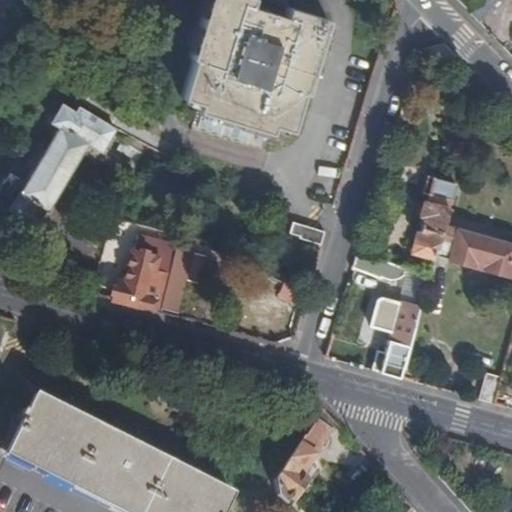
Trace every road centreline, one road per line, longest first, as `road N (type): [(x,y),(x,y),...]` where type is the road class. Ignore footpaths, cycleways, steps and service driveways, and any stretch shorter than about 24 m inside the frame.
road 1 (residential): [(414,0),(417,15),(296,372)]
road 2 (residential): [(0,293),(296,372)]
road 3 (unknown): [(330,222),(301,208),(297,189),(346,14)]
road 4 (residential): [(368,392),(511,432)]
road 5 (residential): [(368,392),(367,417),(393,462),(439,511)]
road 6 (residential): [(511,89),(427,0)]
